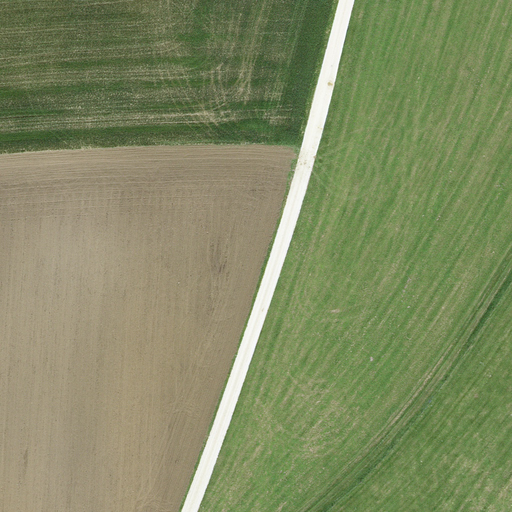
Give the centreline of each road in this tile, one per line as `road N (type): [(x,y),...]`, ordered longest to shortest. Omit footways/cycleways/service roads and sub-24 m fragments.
road 1 (track): [(185,511),(275,250),(345,0)]
road 2 (track): [(299,511),(342,477),(511,258)]
